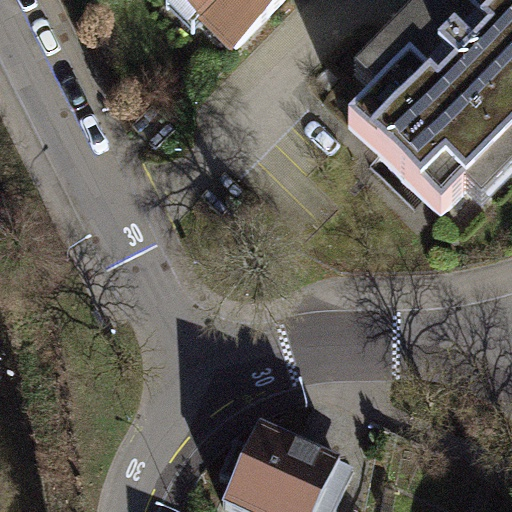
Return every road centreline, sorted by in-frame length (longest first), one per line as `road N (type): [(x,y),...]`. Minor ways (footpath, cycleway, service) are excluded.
road 1 (residential): [(208,394),(1,0)]
road 2 (residential): [(507,348),(366,343),(283,359),(208,394)]
road 3 (residential): [(208,394),(168,426),(130,511)]
